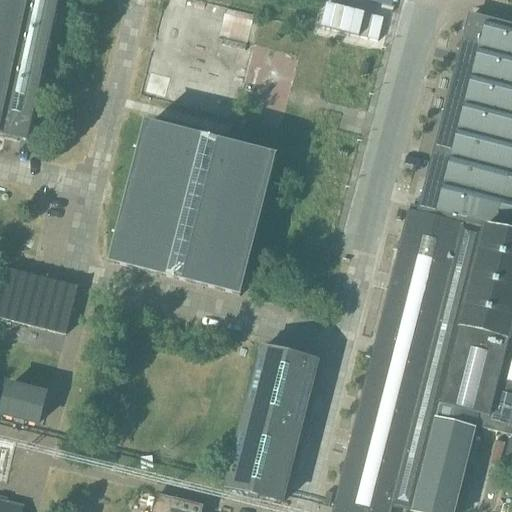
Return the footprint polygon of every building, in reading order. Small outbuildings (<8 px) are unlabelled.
[(0,0),(0,135),(26,141),(26,142),(27,142),(57,0),(0,0)] [(511,28),(470,17),(422,202),(416,201),(415,207),(414,209),(462,221),(511,233),(511,28)] [(146,126),(111,264),(239,297),(275,159),(146,126)] [(334,511),(388,511),(392,499),(462,221),(414,209),(415,207),(411,207),(334,511)] [(453,511),(455,505),(456,505),(456,503),(460,488),(461,488),(461,486),(465,470),(466,467),(470,451),(471,449),(470,448),(474,432),(475,432),(476,430),(475,430),(476,428),(478,418),(490,421),(511,332),(511,233),(462,221),(392,499),(400,501),(400,502),(401,504),(401,505),(402,506),(403,507),(404,507),(405,508),(406,509),(407,509),(408,510),(409,510),(411,511),(412,511),(413,511),(412,511),(453,511)] [(77,288),(6,270),(0,293),(0,319),(65,336),(77,288)] [(502,471),(511,473),(511,332),(490,421),(478,418),(476,428),(510,436),(502,471)] [(226,486),(225,489),(228,490),(244,493),(243,494),(246,494),(261,498),(264,499),(279,502),(279,503),(282,504),(283,501),(282,500),(286,486),(287,484),(286,483),(290,469),(291,469),(291,467),(291,466),(294,452),(295,452),(295,450),(295,449),(299,435),(300,432),(299,432),(303,418),(304,415),(307,401),(308,401),(308,398),(312,384),(313,381),(312,381),(316,367),(317,364),(314,363),(299,360),(299,359),(296,359),(281,355),(279,354),(264,351),(264,350),(261,349),(260,352),(260,353),(257,367),(256,367),(256,370),(252,384),(251,387),(252,387),(248,401),(247,404),(244,418),(243,418),(243,421),(239,435),(238,438),(239,438),(235,452),(234,455),(231,469),(230,469),(230,472),(227,486),(226,486)] [(45,396),(8,386),(1,415),(38,425),(45,396)] [(0,441),(0,483),(8,486),(17,445),(0,441)] [(200,511),(202,508),(157,497),(152,511),(200,511)] [(20,511),(22,508),(0,501),(0,511),(20,511)]
